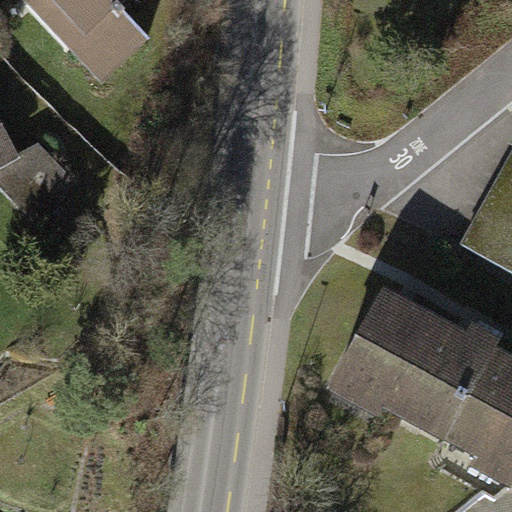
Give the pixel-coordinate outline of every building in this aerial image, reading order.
[(41,0),(34,6),(111,90),(165,41),(142,16),(159,0),(41,0)] [(0,176),(16,168),(0,139),(0,176)] [(50,140),(15,182),(50,211),(85,169),(50,140)] [(511,185),(464,281),(511,304),(511,185)] [(395,303),(359,372),(511,451),(511,363),(489,352),(395,303)]
